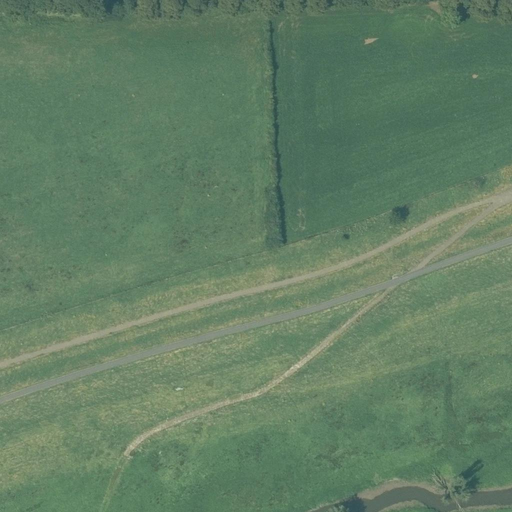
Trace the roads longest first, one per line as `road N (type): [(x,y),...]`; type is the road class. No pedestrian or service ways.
road 1 (track): [(0,365),(320,272),(444,213),(511,192)]
road 2 (track): [(104,511),(136,443),(153,429),(276,382),(511,190)]
